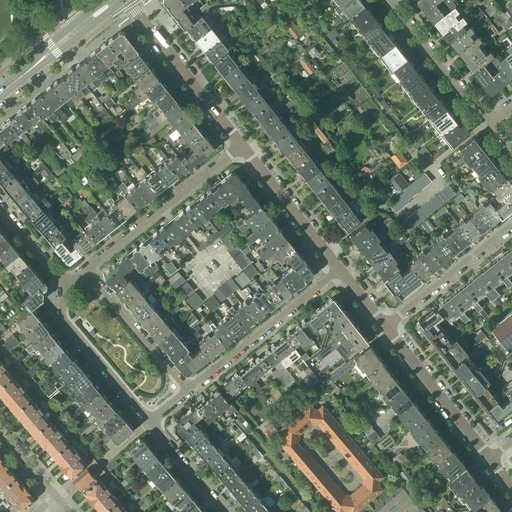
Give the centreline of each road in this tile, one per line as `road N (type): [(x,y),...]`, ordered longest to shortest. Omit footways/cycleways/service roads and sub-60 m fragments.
road 1 (residential): [(85,271),(240,147)]
road 2 (residential): [(186,391),(342,269)]
road 3 (residential): [(240,147),(127,0)]
road 4 (residential): [(64,284),(62,318),(150,420)]
road 5 (residential): [(489,458),(384,327)]
road 6 (residential): [(511,225),(384,327)]
road 7 (residential): [(342,269),(240,147)]
road 8 (residential): [(186,391),(85,271)]
road 9 (residential): [(391,0),(487,123)]
